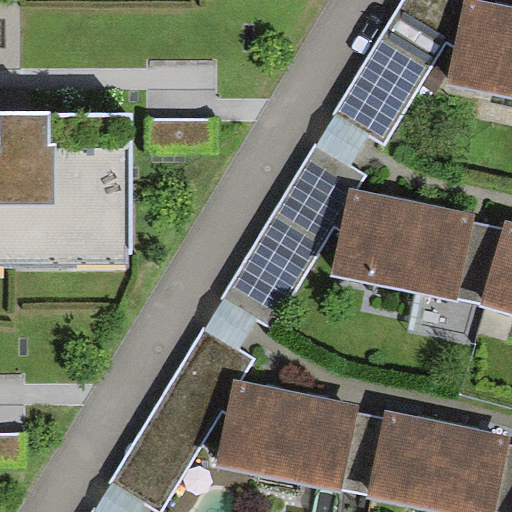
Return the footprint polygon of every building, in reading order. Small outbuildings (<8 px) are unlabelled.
[(470,10),(455,80),(511,92),(511,18),(485,13),(470,10)] [(412,107),(385,93),(398,66),(379,56),(344,128),(391,150),(412,107)] [(0,119),(0,239),(135,240),(135,119),(22,119),(0,119)] [(156,158),(222,154),(220,128),(155,132),(156,158)] [(342,179),(322,166),(234,302),(276,330),(347,221),(324,207),(342,179)] [(354,203),(341,272),(459,295),(473,227),(391,211),(354,203)] [(511,234),(509,234),(489,302),(511,309),(511,234)] [(238,393),(224,467),(342,490),(357,416),(272,399),(238,393)] [(389,423),(374,498),(444,511),(495,511),(509,448),(423,430),(389,423)] [(0,472),(30,473),(32,443),(0,441),(0,472)]
